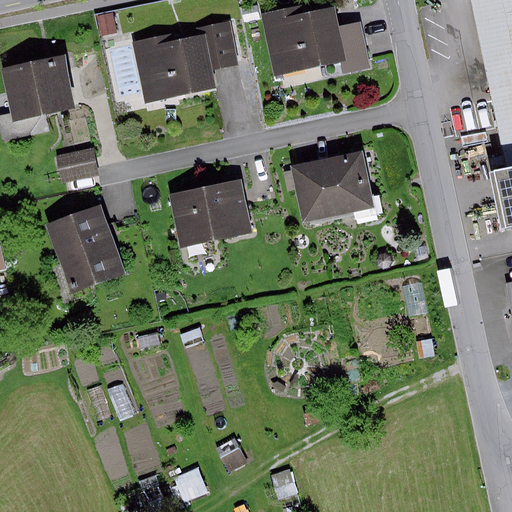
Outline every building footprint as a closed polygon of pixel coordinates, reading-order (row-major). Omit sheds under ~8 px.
[(511,0),(474,0),(509,173),(499,174),(510,227),(511,226),(511,0)] [(258,6),(244,9),(247,23),(261,19),(258,6)] [(304,7),(265,15),(277,75),(349,61),(342,26),(338,7),(305,14),(304,7)] [(115,14),(100,18),(104,36),(119,33),(115,14)] [(206,27),(208,36),(217,72),(244,65),(233,20),(206,27)] [(364,22),(342,26),(349,61),(352,74),(374,70),(364,22)] [(169,34),(133,42),(146,105),(220,90),(217,72),(208,36),(171,44),(169,34)] [(70,62),(5,73),(14,121),(79,109),(70,62)] [(99,151),(60,157),(65,186),(104,179),(99,151)] [(367,156),(297,172),(309,226),(379,210),(367,156)] [(247,183),(175,194),(183,244),(255,233),(247,183)] [(106,209),(52,226),(73,294),(128,277),(106,209)] [(233,464),(251,457),(241,433),(223,440),(233,464)] [(189,492),(213,486),(206,462),(182,469),(189,492)]
